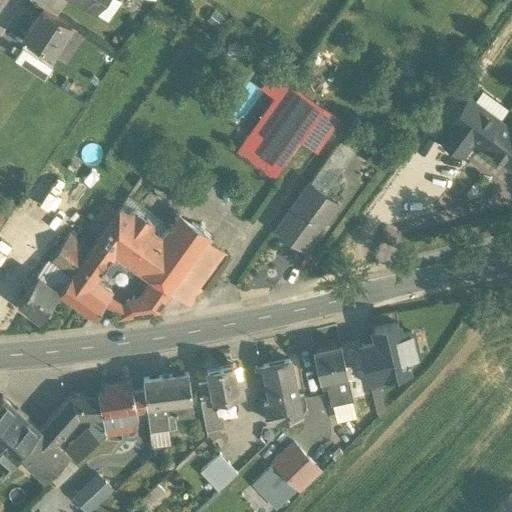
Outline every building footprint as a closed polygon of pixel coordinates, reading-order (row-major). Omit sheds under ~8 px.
[(70,21),(42,3),(23,32),(51,50),(70,21)] [(52,64),(22,44),(14,57),(44,76),(52,64)] [(319,106),(284,81),(274,95),(262,112),(235,151),(270,176),(302,133),(319,106)] [(482,140),(496,121),(466,99),(439,136),(462,153),(475,135),(482,140)] [(335,117),(319,106),(302,133),(317,144),(335,117)] [(511,120),(508,125),(499,118),(496,121),(482,140),(511,162),(511,120)] [(340,135),(313,178),(329,187),(355,145),(340,135)] [(306,178),(274,223),(305,246),(337,201),(306,178)] [(105,203),(89,227),(98,233),(99,232),(116,210),(105,203)] [(129,214),(118,206),(117,207),(116,210),(99,232),(116,245),(114,248),(140,266),(161,236),(150,229),(152,226),(152,221),(137,211),(131,212),(129,214)] [(161,236),(140,266),(154,276),(139,296),(126,298),(124,301),(118,310),(119,314),(157,308),(171,288),(184,270),(205,240),(209,234),(178,212),(161,236)] [(91,243),(71,229),(66,236),(86,250),(91,243)] [(116,245),(99,232),(98,233),(93,240),(111,252),(114,248),(116,245)] [(86,250),(66,236),(50,259),(70,273),(86,250)] [(70,273),(58,289),(94,314),(104,300),(110,292),(111,290),(99,280),(97,283),(91,279),(111,252),(93,240),(91,243),(86,250),(70,273)] [(205,240),(184,270),(201,283),(222,252),(205,240)] [(50,259),(48,262),(46,260),(36,274),(58,289),(70,273),(50,259)] [(201,283),(184,270),(171,288),(191,302),(203,285),(201,283)] [(32,272),(24,284),(28,287),(17,302),(38,317),(58,289),(36,274),(32,272)] [(124,301),(110,292),(104,300),(118,310),(124,301)] [(396,318),(373,324),(376,335),(359,339),(367,374),(386,370),(407,365),(406,360),(410,352),(416,351),(410,328),(399,330),(396,318)] [(340,339),(312,346),(319,375),(346,370),(340,339)] [(289,355),(262,361),(270,398),(263,400),(267,417),(296,411),(292,394),(297,393),(289,355)] [(232,361),(218,363),(218,361),(210,362),(211,364),(207,365),(209,378),(198,380),(200,395),(215,392),(243,388),(241,371),(234,373),(232,361)] [(188,369),(143,375),(144,387),(146,401),(158,399),(160,410),(166,410),(166,411),(175,410),(175,411),(193,408),(188,369)] [(346,370),(319,375),(321,384),(326,383),(330,400),(352,395),(346,370)] [(386,370),(367,374),(369,382),(388,378),(386,370)] [(130,379),(105,383),(106,391),(98,392),(101,408),(101,412),(104,423),(111,422),(133,418),(137,418),(132,389),(130,379)] [(144,387),(132,389),(137,418),(133,418),(134,430),(149,427),(146,401),(144,387)] [(85,393),(70,392),(38,428),(53,441),(54,440),(76,414),(78,411),(93,412),(93,409),(101,408),(98,392),(85,393)] [(215,392),(200,395),(204,418),(213,417),(212,413),(218,412),(215,392)] [(3,396),(0,399),(0,448),(11,458),(18,450),(38,428),(3,396)] [(166,410),(160,410),(158,399),(146,401),(149,427),(168,425),(166,411),(166,410)] [(101,408),(93,409),(93,412),(92,425),(98,425),(104,425),(103,423),(104,423),(101,412),(101,408)] [(104,423),(103,423),(104,425),(105,432),(113,431),(111,422),(104,423)] [(98,425),(71,455),(76,459),(105,432),(104,425),(98,425)] [(53,441),(38,428),(18,450),(44,473),(65,450),(54,440),(53,441)] [(283,447),(274,456),(298,482),(318,464),(293,438),(283,447)] [(279,444),(270,453),(274,456),(283,447),(279,444)] [(237,467),(220,449),(200,467),(217,486),(237,467)] [(65,450),(44,473),(53,481),(76,459),(71,455),(65,450)] [(90,508),(116,484),(99,466),(73,490),(90,508)] [(22,511),(51,511),(50,511),(49,511),(41,511),(32,502),(22,511)]
